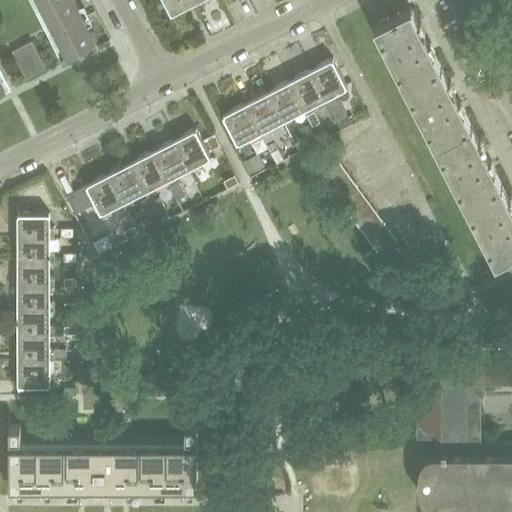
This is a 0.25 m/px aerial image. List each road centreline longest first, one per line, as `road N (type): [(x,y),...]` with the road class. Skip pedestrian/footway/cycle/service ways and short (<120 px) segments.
road 1 (residential): [(0,168),(163,84)]
road 2 (residential): [(190,70),(326,0)]
